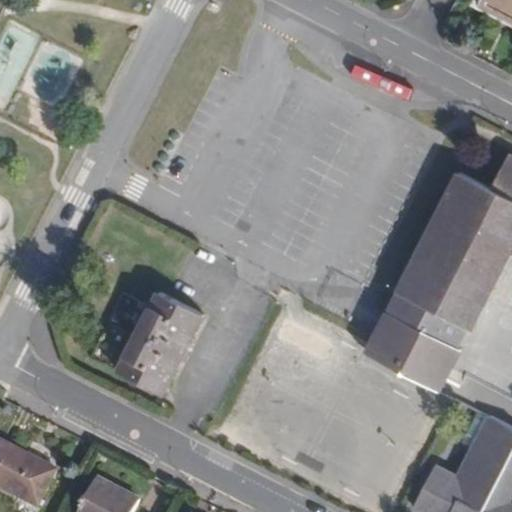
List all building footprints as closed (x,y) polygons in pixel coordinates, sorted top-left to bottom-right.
[(511,17),(511,0),(483,0),(483,1),(511,17)] [(193,141),(203,146),(225,92),(214,88),(193,141)] [(437,392),(509,256),(511,252),(497,245),(500,239),(490,234),(507,202),(511,205),(511,162),(506,159),(488,193),(458,177),(365,354),(437,392)] [(511,205),(507,202),(490,234),(500,239),(497,245),(511,252),(509,256),(511,258),(511,205)] [(162,396),(204,317),(160,294),(119,373),(162,396)] [(472,453),(487,424),(473,417),(458,445),(472,453)] [(506,511),(504,511),(511,495),(511,437),(487,424),(472,453),(453,487),(432,476),(412,511),(506,511)] [(0,498),(28,511),(36,511),(53,477),(0,451),(0,498)] [(128,511),(131,506),(91,486),(77,511),(128,511)]
